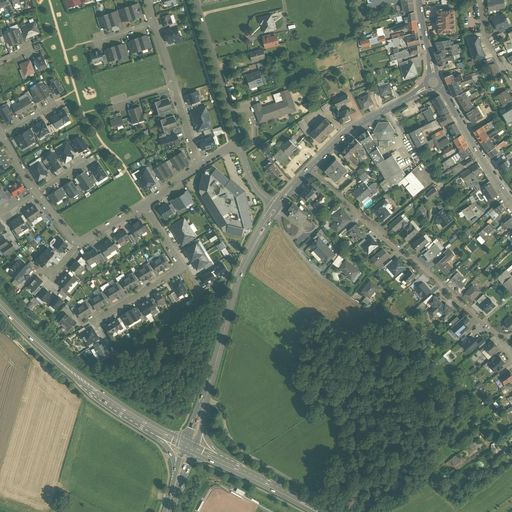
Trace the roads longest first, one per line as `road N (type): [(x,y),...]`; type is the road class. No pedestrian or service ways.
road 1 (residential): [(309,169),(504,342)]
road 2 (track): [(342,511),(239,448),(222,407),(201,399)]
road 3 (residential): [(143,205),(181,268),(95,320)]
road 4 (residential): [(199,165),(146,0)]
road 5 (secondary): [(185,440),(46,351)]
road 6 (tertiary): [(309,169),(352,127),(433,82)]
road 7 (residential): [(197,0),(239,141)]
road 8 (residential): [(433,82),(511,202)]
road 9 (primary): [(192,452),(312,511)]
road 10 (secondary): [(46,351),(148,428)]
